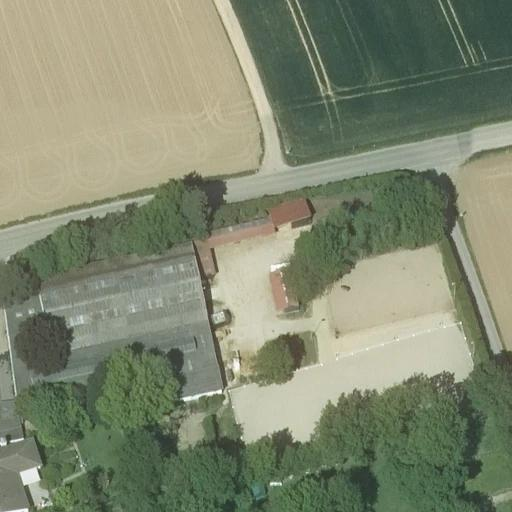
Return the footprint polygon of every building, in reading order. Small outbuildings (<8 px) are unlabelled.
[(218,281),(212,256),(312,230),(305,209),(270,219),(271,224),(192,245),(205,285),(218,281)] [(193,252),(36,286),(40,301),(49,341),(57,377),(64,409),(172,385),(219,374),(193,252)] [(299,276),(276,276),(277,316),(300,315),(299,276)] [(50,413),(64,409),(57,377),(44,377),(26,345),(49,341),(40,301),(4,309),(16,410),(49,406),(50,413)] [(223,398),(219,374),(172,385),(177,409),(223,398)] [(0,425),(0,449),(23,445),(18,422),(0,425)] [(0,511),(25,511),(15,481),(39,473),(31,448),(0,458),(0,511)]
